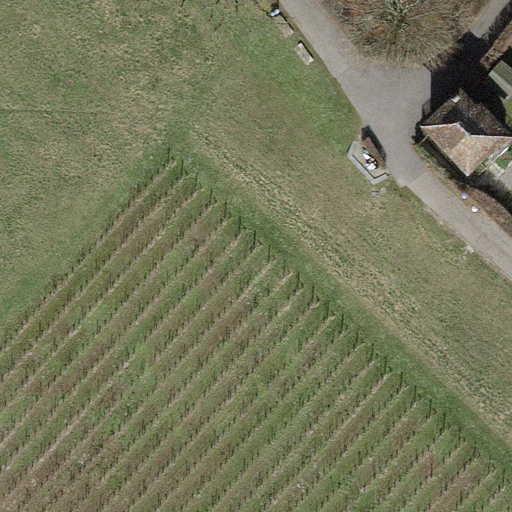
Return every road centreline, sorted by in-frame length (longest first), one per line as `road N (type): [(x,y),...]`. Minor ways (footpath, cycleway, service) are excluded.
road 1 (residential): [(510,0),(396,139)]
road 2 (residential): [(511,256),(431,183),(396,139)]
road 3 (residential): [(396,139),(309,0)]
